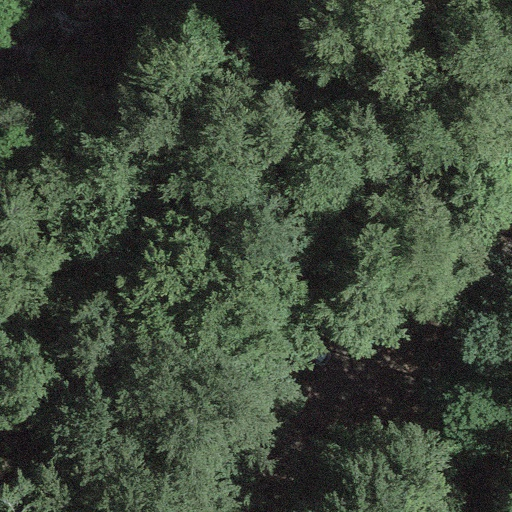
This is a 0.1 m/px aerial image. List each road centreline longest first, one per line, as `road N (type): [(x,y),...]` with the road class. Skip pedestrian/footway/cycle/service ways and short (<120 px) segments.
road 1 (track): [(221,511),(348,352),(511,200)]
road 2 (track): [(459,511),(460,402),(348,352)]
